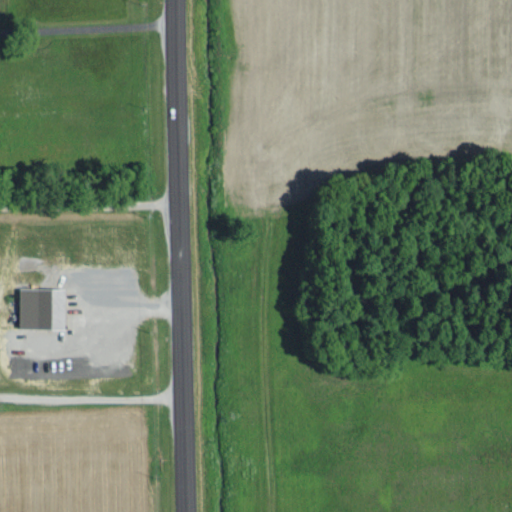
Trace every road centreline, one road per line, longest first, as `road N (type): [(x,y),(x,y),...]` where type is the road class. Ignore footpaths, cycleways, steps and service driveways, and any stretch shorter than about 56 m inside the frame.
road 1 (primary): [(188,511),(175,0)]
road 2 (residential): [(0,208),(179,203)]
